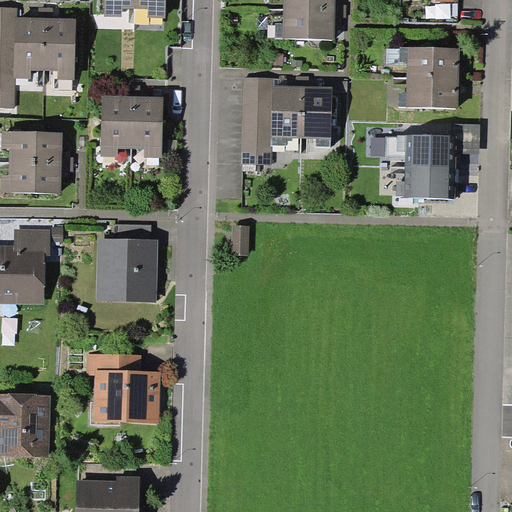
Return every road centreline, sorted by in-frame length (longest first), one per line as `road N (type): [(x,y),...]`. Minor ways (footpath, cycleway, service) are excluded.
road 1 (residential): [(488,511),(503,0)]
road 2 (residential): [(200,0),(185,511)]
